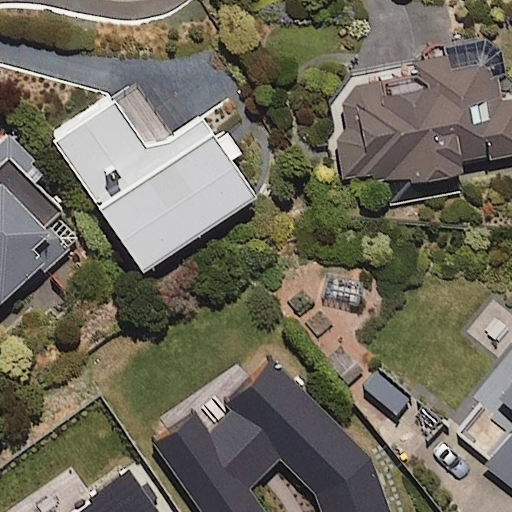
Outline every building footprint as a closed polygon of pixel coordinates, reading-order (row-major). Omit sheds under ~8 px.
[(342,123),(334,123),(334,127),(337,176),(394,173),(395,199),(455,195),(453,163),(511,159),(511,93),(491,95),(490,62),(442,64),(442,51),(405,53),(406,72),(340,76),(342,123)] [(156,142),(120,90),(56,133),(146,265),(257,189),(204,110),(156,142)] [(4,171),(0,174),(0,297),(1,299),(36,266),(42,273),(73,245),(4,171)] [(200,409),(159,440),(207,511),(270,511),(252,485),(282,454),(317,490),(324,511),(390,511),(371,451),(275,356),(228,402),(232,406),(211,427),(200,409)] [(511,391),(493,416),(479,405),(451,439),(511,489),(511,391)] [(161,511),(135,471),(129,464),(90,490),(95,497),(73,511),(161,511)]
